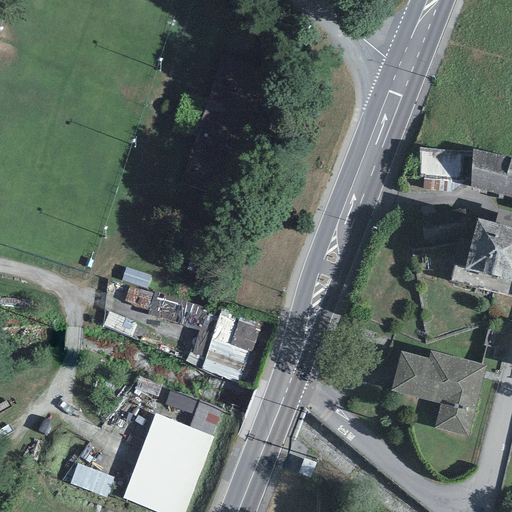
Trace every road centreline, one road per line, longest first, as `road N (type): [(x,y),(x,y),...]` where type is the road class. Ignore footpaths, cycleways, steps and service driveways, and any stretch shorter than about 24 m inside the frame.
road 1 (secondary): [(291,377),(403,72)]
road 2 (residential): [(479,511),(407,480),(291,377)]
road 3 (residential): [(511,393),(481,511)]
